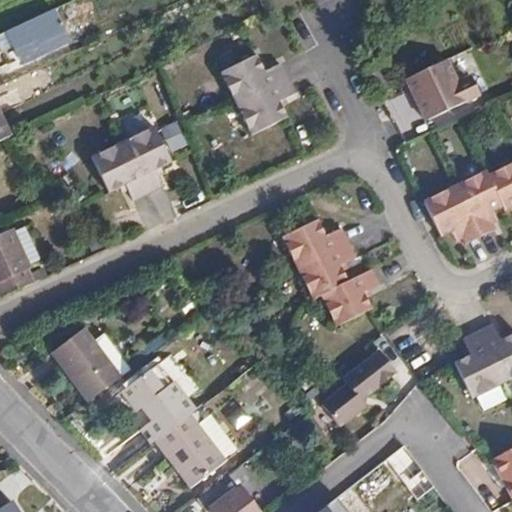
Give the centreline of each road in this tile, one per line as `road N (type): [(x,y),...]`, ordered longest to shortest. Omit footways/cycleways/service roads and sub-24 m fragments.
road 1 (residential): [(0,324),(370,144)]
road 2 (residential): [(303,511),(405,427),(472,511)]
road 3 (residential): [(370,144),(443,287),(475,292),(511,273)]
road 4 (tertiary): [(0,401),(106,511)]
road 5 (residential): [(315,25),(370,144)]
